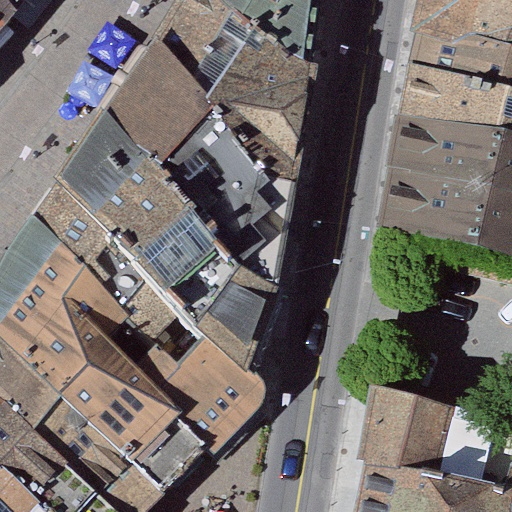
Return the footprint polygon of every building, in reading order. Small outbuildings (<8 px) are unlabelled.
[(48,0),(0,0),(0,52),(3,55),(48,0)] [(163,0),(158,9),(262,173),(300,182),(317,68),(302,66),(235,0),(163,0)] [(235,0),(302,66),(317,68),(327,0),(235,0)] [(511,0),(433,0),(428,34),(511,53),(511,0)] [(158,9),(119,66),(252,256),(284,263),(300,182),(262,173),(158,9)] [(511,53),(428,34),(419,83),(511,103),(511,53)] [(119,66),(91,107),(226,326),(275,380),(284,263),(252,256),(119,66)] [(511,103),(419,83),(411,122),(511,141),(511,103)] [(91,107),(63,148),(195,341),(200,336),(205,332),(196,322),(205,313),(222,330),(226,326),(91,107)] [(511,141),(411,122),(394,232),(511,258),(511,141)] [(63,148),(0,242),(0,257),(205,466),(276,401),(279,398),(281,395),(282,392),(282,389),(281,386),(275,380),(226,326),(222,330),(208,343),(200,336),(195,341),(63,148)] [(0,257),(0,325),(173,500),(205,466),(0,257)] [(511,329),(389,304),(383,349),(511,376),(511,329)] [(0,394),(118,511),(162,511),(173,500),(0,325),(0,394)] [(355,511),(510,511),(511,376),(383,349),(355,511)] [(118,511),(0,394),(0,465),(47,511),(118,511)] [(47,511),(0,465),(0,511),(47,511)]
